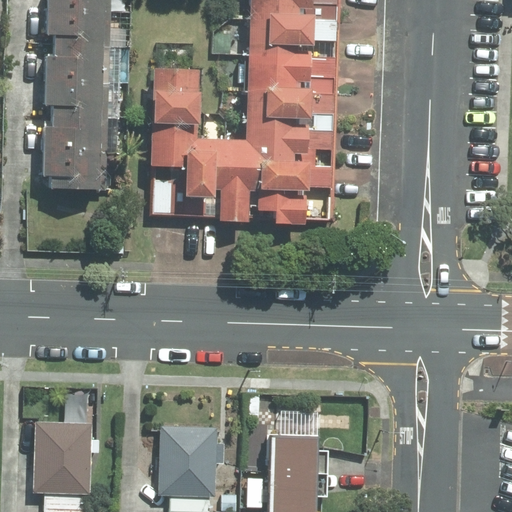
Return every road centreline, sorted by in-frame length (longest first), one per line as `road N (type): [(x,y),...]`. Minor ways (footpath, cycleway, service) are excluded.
road 1 (residential): [(436,328),(0,315)]
road 2 (residential): [(446,0),(436,328)]
road 3 (residential): [(436,328),(433,511)]
